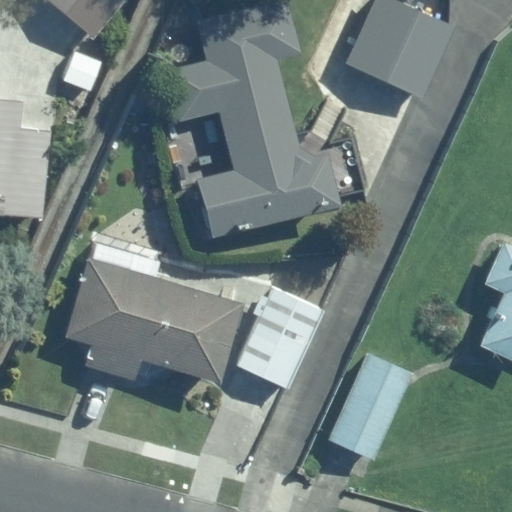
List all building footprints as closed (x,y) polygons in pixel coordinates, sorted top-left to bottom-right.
[(36,0),(99,38),(122,0),(36,0)] [(280,0),(275,0),(194,21),(206,67),(165,78),(175,119),(213,109),(233,187),(203,194),(214,235),(335,203),(324,160),(301,166),(274,61),(295,55),(280,0)] [(450,32),(393,0),(371,0),(340,55),(414,96),(450,32)] [(0,102),(0,221),(33,225),(42,135),(13,132),(16,104),(0,102)] [(511,248),(503,245),(481,297),(494,302),(473,350),(511,367),(511,248)] [(240,311),(87,263),(63,339),(216,388),(240,311)] [(320,309),(269,287),(234,368),(286,390),(320,309)] [(408,373),(360,354),(325,439),(374,458),(408,373)]
